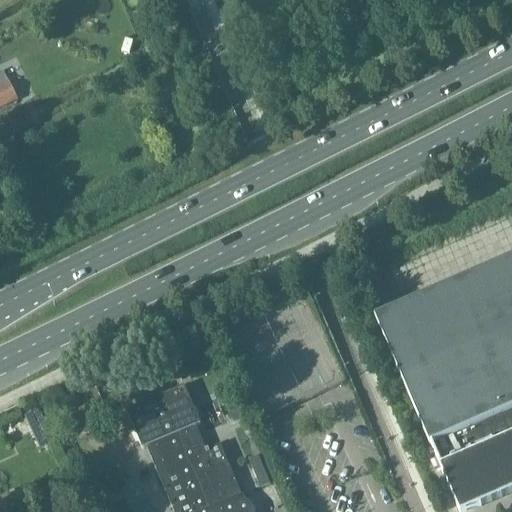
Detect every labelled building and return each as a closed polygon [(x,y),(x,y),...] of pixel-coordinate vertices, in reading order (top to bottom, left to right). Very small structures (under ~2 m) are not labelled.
[(4,73),(0,74),(0,88),(9,84),(4,73)] [(0,111),(19,103),(10,84),(9,84),(0,88),(0,111)] [(511,262),(376,322),(430,447),(431,447),(437,462),(432,465),(435,473),(441,470),(459,511),(468,511),(511,493),(511,262)] [(168,363),(174,375),(187,369),(182,357),(168,363)] [(254,511),(242,498),(239,499),(226,470),(229,468),(220,447),(207,453),(196,427),(201,425),(185,388),(126,412),(142,450),(147,448),(174,511),(254,511)] [(34,417),(22,421),(28,435),(39,431),(34,417)] [(259,457),(249,461),(261,489),(270,485),(259,457)] [(17,498),(8,502),(12,510),(21,505),(17,498)]
